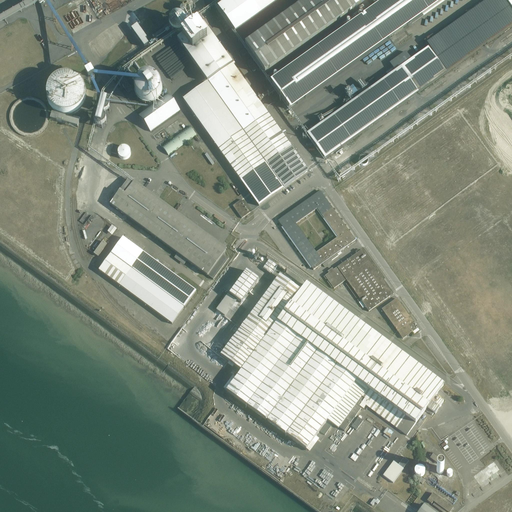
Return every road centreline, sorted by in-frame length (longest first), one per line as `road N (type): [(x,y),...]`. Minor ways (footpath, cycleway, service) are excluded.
road 1 (unclassified): [(498,427),(321,177)]
road 2 (unknown): [(261,218),(120,18)]
road 3 (unknown): [(463,0),(285,124)]
